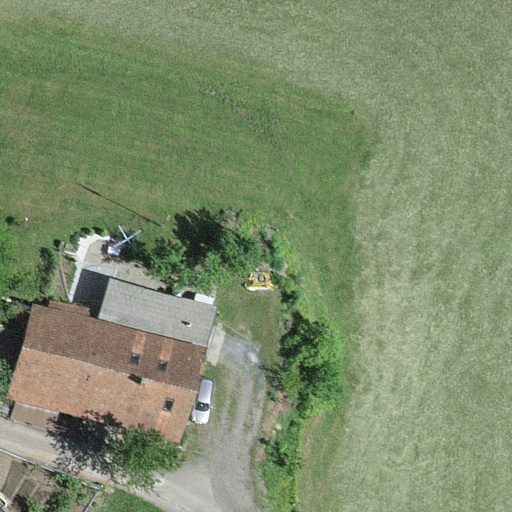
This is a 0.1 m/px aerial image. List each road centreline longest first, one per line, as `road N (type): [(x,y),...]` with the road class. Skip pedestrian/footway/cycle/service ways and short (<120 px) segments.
road 1 (motorway): [(0,404),(279,415),(511,413)]
road 2 (motorway): [(511,151),(0,142)]
road 3 (track): [(191,511),(120,475),(0,435)]
